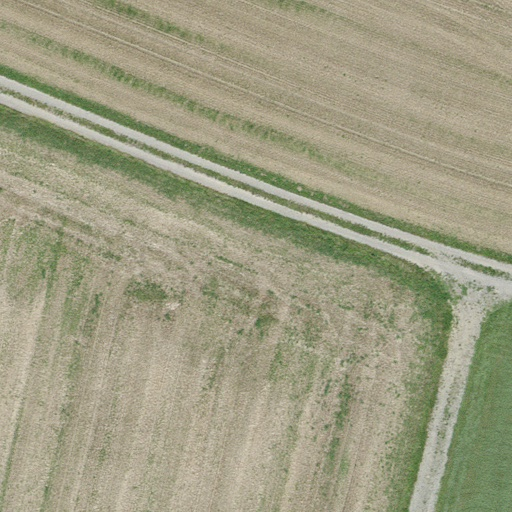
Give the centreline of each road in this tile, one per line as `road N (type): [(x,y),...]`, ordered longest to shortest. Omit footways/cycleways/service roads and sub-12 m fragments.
road 1 (track): [(511,267),(410,240),(0,79)]
road 2 (track): [(481,259),(415,511)]
